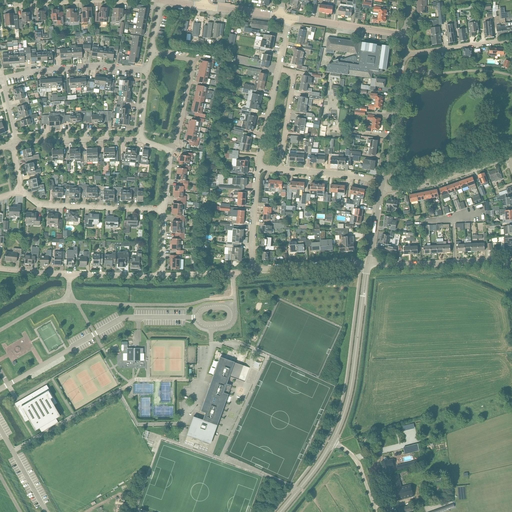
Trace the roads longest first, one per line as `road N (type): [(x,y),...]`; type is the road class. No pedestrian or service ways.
road 1 (unclassified): [(198,317),(121,318),(0,389)]
road 2 (tertiary): [(331,442),(349,390),(368,261)]
road 3 (residential): [(19,191),(37,204),(163,210)]
road 4 (residential): [(148,71),(102,66),(1,78)]
road 5 (residential): [(169,150),(194,60),(151,53)]
road 6 (residential): [(381,190),(509,155)]
road 7 (residential): [(500,261),(368,261)]
road 8 (tertiary): [(383,182),(403,54)]
road 9 (residential): [(140,139),(16,142)]
